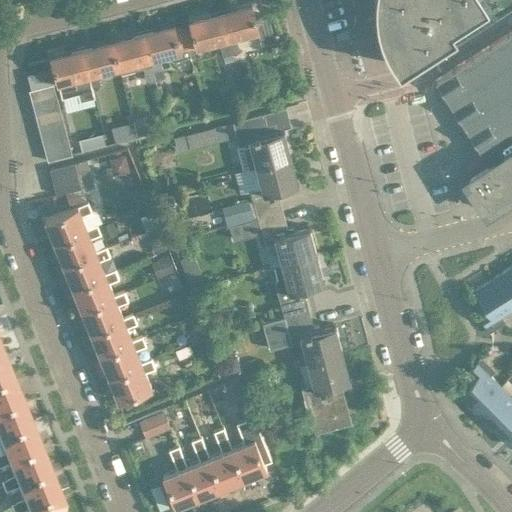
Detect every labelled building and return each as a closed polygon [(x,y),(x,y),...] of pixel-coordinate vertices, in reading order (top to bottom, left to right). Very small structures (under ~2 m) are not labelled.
[(264,13),(252,16),(247,0),(242,0),(216,7),(227,51),(236,49),(232,33),(253,28),(257,42),(271,38),(264,13)] [(370,0),(370,2),(372,13),(373,19),(374,24),(376,29),(378,36),(380,40),(384,48),(388,54),(392,59),(395,63),(493,0),(370,0)] [(219,53),(227,51),(216,7),(185,15),(186,20),(178,22),(184,46),(192,44),(215,38),(219,53)] [(138,27),(151,78),(158,76),(161,72),(158,59),(156,59),(154,53),(164,51),(165,54),(170,57),(186,53),(184,46),(178,22),(171,24),(169,19),(138,27)] [(511,189),(511,25),(432,78),(485,161),(467,172),(464,182),(478,203),(488,205),(511,189)] [(151,78),(138,27),(108,35),(115,63),(117,70),(136,65),(139,77),(144,80),(151,78)] [(77,43),(88,83),(99,81),(97,75),(95,75),(93,69),(115,63),(108,35),(77,43)] [(77,43),(46,51),(53,79),(76,74),(77,80),(75,80),(77,86),(88,83),(77,43)] [(227,51),(219,53),(221,61),(229,58),(227,51)] [(16,78),(39,72),(36,58),(12,65),(16,78)] [(25,87),(28,100),(53,93),(50,80),(25,87)] [(255,85),(243,88),(245,100),(258,98),(255,85)] [(53,93),(28,100),(31,111),(56,105),(53,93)] [(227,93),(215,96),(218,108),(230,105),(227,93)] [(56,105),(31,111),(35,123),(59,116),(56,105)] [(241,166),(253,162),(288,153),(281,125),(265,129),(260,110),(232,118),(239,142),(236,143),(241,166)] [(59,116),(35,123),(38,135),(63,128),(59,116)] [(130,117),(107,123),(112,139),(114,139),(134,134),(130,117)] [(190,144),(216,138),(213,123),(186,130),(190,144)] [(63,128),(38,135),(41,146),(66,139),(63,128)] [(99,130),(75,136),(78,148),(102,142),(99,130)] [(66,139),(41,146),(44,158),(69,152),(66,139)] [(253,162),(259,185),(247,187),(250,198),(251,199),(253,209),(278,202),(274,187),(295,181),(288,153),(253,162)] [(49,179),(74,172),(71,160),(46,166),(49,179)] [(78,185),(74,172),(49,179),(53,191),(64,189),(78,185)] [(64,189),(62,189),(66,202),(83,197),(79,185),(78,185),(64,189)] [(74,204),(42,216),(52,239),(83,226),(78,212),(87,208),(84,200),(74,204)] [(285,229),(284,225),(281,214),(256,220),(262,242),(273,239),(279,261),(314,252),(307,224),(285,229)] [(93,223),(83,226),(52,239),(61,262),(92,249),(87,235),(97,231),(93,223)] [(160,233),(146,239),(151,251),(164,245),(160,233)] [(102,245),(92,249),(61,262),(70,284),(101,271),(96,257),(106,253),(102,245)] [(164,252),(154,256),(161,272),(171,268),(164,252)] [(279,307),(304,301),(300,285),(321,280),(314,252),(279,261),(271,263),(275,276),(272,281),(279,307)] [(511,261),(491,274),(511,304),(511,303),(511,261)] [(195,266),(183,271),(188,284),(201,279),(195,266)] [(111,267),(101,271),(70,284),(79,306),(110,293),(105,279),(115,275),(111,267)] [(173,269),(161,274),(167,290),(179,285),(173,269)] [(476,313),(482,322),(511,304),(491,274),(471,287),(484,308),(476,313)] [(120,289),(110,293),(79,306),(88,329),(120,316),(114,302),(124,298),(120,289)] [(88,329),(97,351),(129,338),(123,324),(133,320),(129,312),(120,316),(88,329)] [(307,312),(282,319),(287,340),(299,337),(305,359),(340,350),(332,322),(311,328),(307,312)] [(218,317),(205,322),(210,335),(223,330),(218,317)] [(192,323),(183,327),(188,338),(196,335),(192,323)] [(138,334),(129,338),(97,351),(106,373),(138,361),(132,346),(142,342),(138,334)] [(186,342),(172,348),(175,356),(189,350),(186,342)] [(340,350),(305,359),(310,381),(298,384),(310,430),(348,420),(338,380),(347,378),(340,350)] [(233,353),(219,356),(223,370),(237,366),(233,353)] [(147,357),(138,361),(106,373),(115,396),(147,383),(141,369),(151,365),(147,357)] [(472,408),(497,383),(473,359),(465,367),(472,373),(454,391),(472,408)] [(256,372),(241,375),(245,385),(259,381),(256,372)] [(0,406),(16,400),(6,376),(0,379),(0,406)] [(216,382),(204,387),(209,399),(221,394),(216,382)] [(511,389),(508,393),(497,383),(472,408),(489,425),(511,401),(511,389)] [(0,433),(25,423),(16,400),(0,406),(0,433)] [(506,443),(511,436),(511,401),(489,425),(506,443)] [(135,417),(141,437),(167,427),(160,408),(135,417)] [(268,457),(250,414),(234,420),(242,440),(228,445),(239,475),(262,465),(260,460),(268,457)] [(0,451),(3,459),(35,446),(25,423),(0,433),(0,451)] [(239,475),(228,445),(220,426),(211,429),(219,449),(205,455),(217,484),(239,475)] [(217,484),(205,455),(197,435),(189,438),(197,458),(183,464),(195,493),(217,484)] [(195,493),(183,464),(175,444),(167,447),(175,467),(160,473),(172,502),(195,493)] [(12,482),(44,469),(35,446),(3,459),(0,459),(0,471),(7,469),(12,482)] [(22,505),(53,492),(44,469),(12,482),(0,487),(4,497),(16,492),(22,505)] [(61,511),(53,492),(22,505),(14,508),(15,511),(61,511)]
